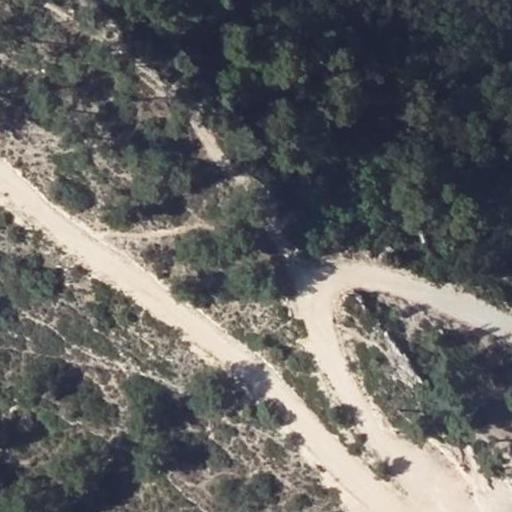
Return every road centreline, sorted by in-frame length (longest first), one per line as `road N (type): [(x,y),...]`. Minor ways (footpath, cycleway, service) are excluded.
road 1 (track): [(407,511),(351,473),(249,366),(0,174)]
road 2 (track): [(443,511),(336,379),(312,323),(313,286),(345,273),(511,335)]
